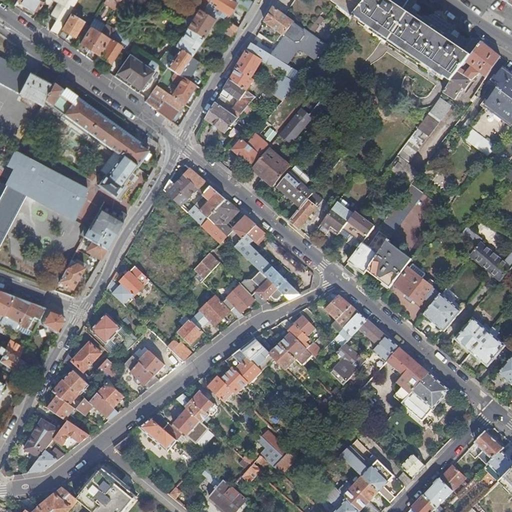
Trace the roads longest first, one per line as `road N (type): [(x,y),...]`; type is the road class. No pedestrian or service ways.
road 1 (residential): [(98,443),(235,335),(341,283)]
road 2 (secondary): [(0,14),(179,145)]
road 3 (secondary): [(179,145),(341,283)]
road 4 (secondary): [(341,283),(493,409)]
road 5 (residential): [(179,145),(80,312)]
road 6 (residential): [(267,0),(179,145)]
road 7 (residential): [(80,312),(0,459)]
road 8 (residential): [(397,511),(493,409)]
